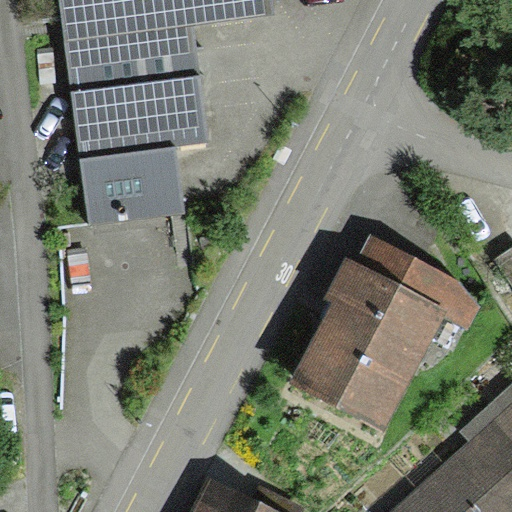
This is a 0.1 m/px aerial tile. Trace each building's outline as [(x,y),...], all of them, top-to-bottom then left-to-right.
[(59,0),(91,235),(183,224),(175,151),(209,147),(194,34),(268,23),(264,0),(59,0)] [(371,241),(355,272),(448,320),(446,323),(469,334),(482,309),(460,287),(371,241)] [(511,251),(494,264),(511,291),(511,251)] [(355,272),(346,267),(326,307),(334,311),(329,320),(290,394),(384,443),(446,323),(448,320),(355,272)] [(495,426),(511,410),(511,387),(461,435),(472,447),(495,426)] [(511,410),(495,426),(511,444),(511,410)] [(511,511),(511,444),(495,426),(472,447),(398,511),(511,511)] [(264,511),(211,486),(197,511),(264,511)]
